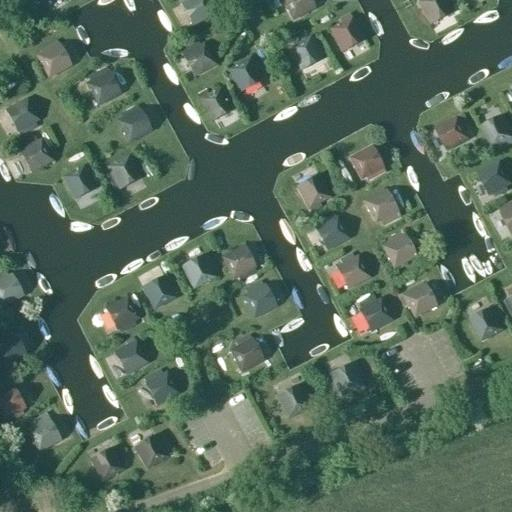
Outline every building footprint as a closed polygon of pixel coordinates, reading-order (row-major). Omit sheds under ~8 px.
[(206,0),(188,0),(180,5),(192,27),(215,15),(206,0)] [(310,0),(281,0),(292,21),(315,9),(310,0)] [(444,0),(421,0),(418,2),(429,25),(452,13),(444,0)] [(351,18),(329,30),(342,53),(364,41),(351,18)] [(310,37),(288,49),(300,71),(322,60),(310,37)] [(203,43),(181,55),(193,77),(215,65),(203,43)] [(59,44),(36,56),(48,78),(71,66),(59,44)] [(250,58),(228,70),(240,93),(262,81),(250,58)] [(108,72),(86,84),(97,106),(120,94),(108,72)] [(220,88),(198,100),(210,123),(232,111),(220,88)] [(27,99),(4,111),(16,133),(39,121),(27,99)] [(139,109),(117,121),(129,143),(151,131),(139,109)] [(511,134),(502,115),(480,127),(492,149),(511,138),(511,134)] [(457,117),(435,129),(446,151),(469,139),(457,117)] [(41,139),(18,152),(30,174),(53,162),(41,139)] [(371,146),(349,158),(361,180),(383,168),(371,146)] [(129,156),(106,168),(119,190),(141,178),(129,156)] [(500,162),(477,174),(489,196),(511,184),(500,162)] [(84,166),(61,178),(74,200),(96,189),(84,166)] [(318,175),(296,187),(308,209),(330,197),(318,175)] [(386,190),(363,202),(375,224),(398,212),(386,190)] [(511,207),(500,214),(511,236),(511,235),(511,207)] [(337,217),(314,229),(326,251),(348,239),(337,217)] [(404,235),(382,247),(393,269),(416,257),(404,235)] [(244,246),(221,258),(233,280),(255,268),(244,246)] [(203,255),(180,267),(192,289),(214,278),(203,255)] [(358,256),(335,268),(347,290),(369,278),(358,256)] [(11,274),(0,280),(0,308),(0,309),(23,296),(11,274)] [(163,276),(141,288),(153,310),(175,298),(163,276)] [(425,284),(402,296),(414,318),(436,306),(425,284)] [(264,285),(242,297),(254,319),(276,307),(264,285)] [(127,297),(104,309),(116,331),(138,319),(127,297)] [(380,299),(358,311),(370,333),(392,321),(380,299)] [(491,308),(469,319),(481,342),(503,330),(491,308)] [(14,335),(0,342),(0,362),(4,369),(26,356),(14,335)] [(252,339),(229,351),(241,373),(264,362),(252,339)] [(136,342),(113,353),(125,376),(147,364),(136,342)] [(350,363),(328,375),(340,398),(362,386),(350,363)] [(166,372),(144,384),(155,406),(178,394),(166,372)] [(298,384),(275,396),(287,419),(310,407),(298,384)] [(13,387),(0,393),(0,417),(2,421),(25,409),(13,387)] [(48,419),(26,431),(38,453),(60,441),(48,419)] [(155,435),(133,448),(146,470),(168,457),(155,435)] [(111,448),(89,460),(101,482),(123,470),(111,448)]
